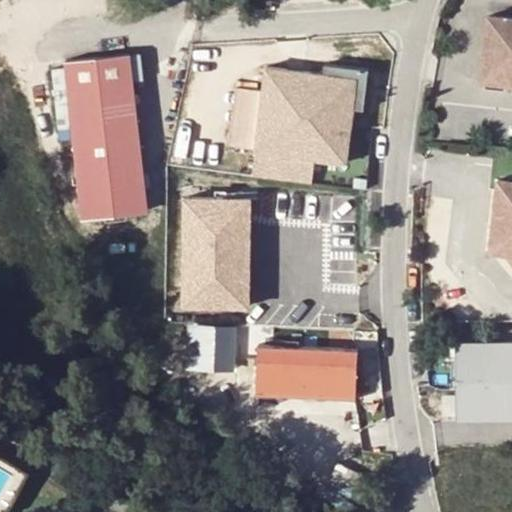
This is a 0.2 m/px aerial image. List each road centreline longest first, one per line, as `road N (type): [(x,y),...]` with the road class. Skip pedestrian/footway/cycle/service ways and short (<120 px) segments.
road 1 (residential): [(425,0),(405,64),(390,250),(397,389),(417,511)]
road 2 (residential): [(0,437),(121,511)]
